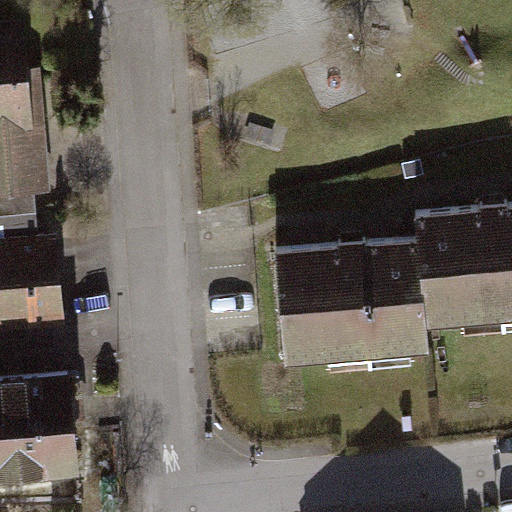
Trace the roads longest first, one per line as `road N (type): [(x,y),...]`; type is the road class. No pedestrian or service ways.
road 1 (residential): [(173,495),(138,0)]
road 2 (residential): [(173,495),(511,474)]
